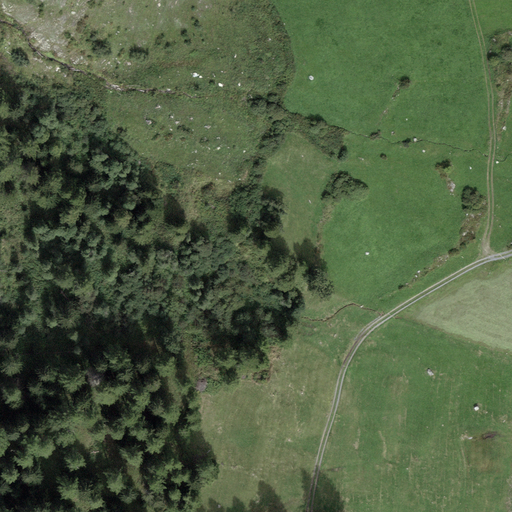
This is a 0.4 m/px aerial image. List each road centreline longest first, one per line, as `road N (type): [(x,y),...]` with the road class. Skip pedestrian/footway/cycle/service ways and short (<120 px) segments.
road 1 (track): [(511,252),(426,291),(357,342),(313,471),(311,511)]
road 2 (track): [(490,259),(492,161),(502,115)]
